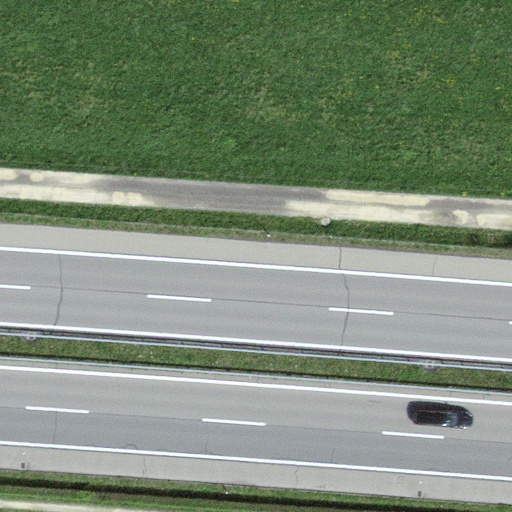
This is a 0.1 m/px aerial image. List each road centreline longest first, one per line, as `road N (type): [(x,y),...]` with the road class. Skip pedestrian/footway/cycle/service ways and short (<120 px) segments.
road 1 (motorway): [(0,405),(511,448)]
road 2 (motorway): [(511,328),(0,288)]
road 3 (track): [(0,185),(511,220)]
